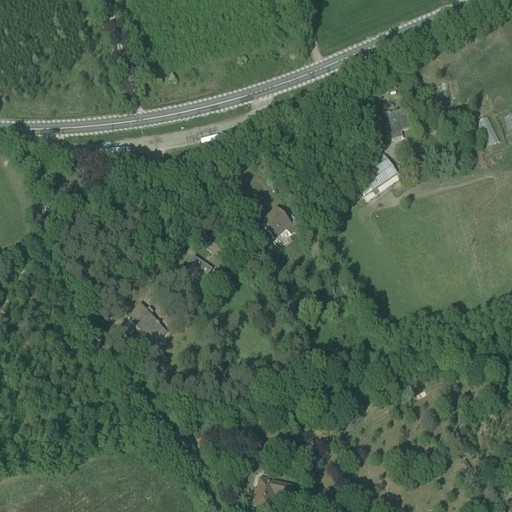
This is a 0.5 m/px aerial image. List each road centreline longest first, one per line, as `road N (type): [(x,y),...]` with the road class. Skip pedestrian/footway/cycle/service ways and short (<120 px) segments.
road 1 (secondary): [(485,0),(295,81),(142,120)]
road 2 (track): [(41,242),(218,511)]
road 3 (track): [(0,264),(148,186),(151,147)]
road 4 (secondary): [(142,120),(0,129)]
road 5 (track): [(151,147),(253,120),(261,92)]
road 6 (unclassified): [(142,120),(109,0)]
road 7 (track): [(39,131),(69,154),(151,147)]
